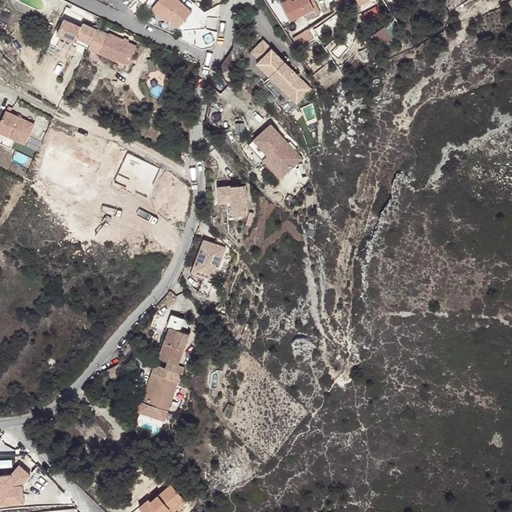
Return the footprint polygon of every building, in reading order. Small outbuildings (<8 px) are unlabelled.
[(191,11),(179,0),(157,0),(151,7),(167,21),(169,19),(177,26),(191,11)] [(322,13),(317,4),(314,6),(310,0),(283,0),(281,1),(291,20),(305,13),(309,19),(322,13)] [(56,37),(74,45),(76,41),(90,47),(97,33),(83,26),(81,30),(64,21),(56,37)] [(388,23),(375,32),(384,44),(396,35),(388,23)] [(108,37),(97,32),(97,33),(90,47),(89,49),(116,62),(114,67),(129,74),(132,66),(129,64),(137,46),(109,34),(108,37)] [(76,41),(74,45),(88,51),(89,49),(90,47),(76,41)] [(260,61),(272,49),(263,41),(251,53),(260,61)] [(71,52),(51,43),(49,48),(69,56),(71,52)] [(260,61),(257,64),(285,93),(289,89),(296,96),(303,89),(301,87),(305,83),(272,49),(260,61)] [(289,89),(285,93),(297,105),(312,90),(305,83),(301,87),(303,89),(296,96),(289,89)] [(7,113),(0,127),(0,134),(16,142),(26,146),(35,127),(7,113)] [(271,125),(248,145),(279,180),(302,160),(271,125)] [(0,134),(0,145),(12,151),(16,142),(0,134)] [(161,168),(128,152),(113,182),(147,198),(161,168)] [(246,183),(219,185),(220,200),(228,199),(234,199),(235,213),(248,212),(246,183)] [(205,236),(192,271),(205,276),(206,273),(215,276),(227,244),(205,236)] [(187,314),(174,309),(169,320),(173,321),(183,325),(187,314)] [(181,360),(187,345),(193,329),(183,325),(173,321),(161,353),(170,357),(168,364),(182,369),(184,362),(181,360)] [(193,329),(187,345),(190,346),(197,328),(193,329)] [(170,408),(181,378),(159,370),(148,399),(170,408)] [(11,475),(0,476),(0,506),(25,505),(22,485),(30,476),(19,465),(11,475)] [(165,511),(172,507),(175,510),(188,499),(173,482),(161,493),(153,500),(150,496),(140,505),(146,511),(165,511)] [(153,500),(161,493),(158,490),(150,496),(153,500)]
